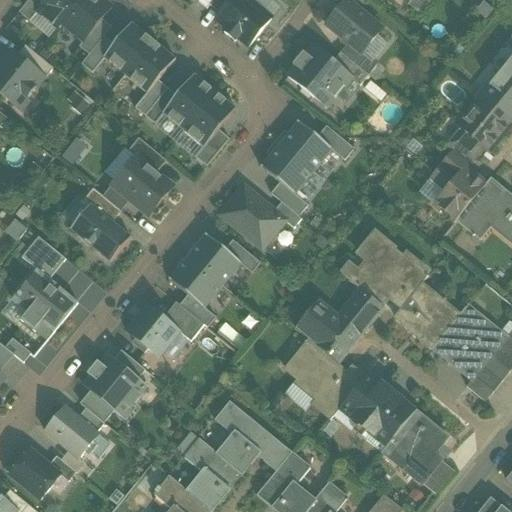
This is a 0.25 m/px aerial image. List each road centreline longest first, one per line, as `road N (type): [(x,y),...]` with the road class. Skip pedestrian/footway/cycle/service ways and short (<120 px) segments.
road 1 (residential): [(248,82),(273,103),(43,395),(0,436)]
road 2 (residential): [(147,0),(248,82)]
